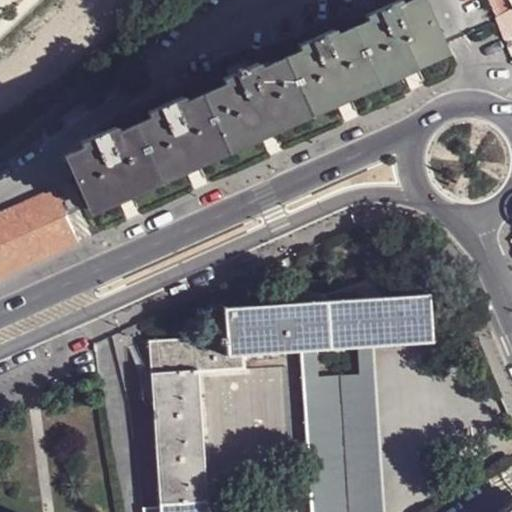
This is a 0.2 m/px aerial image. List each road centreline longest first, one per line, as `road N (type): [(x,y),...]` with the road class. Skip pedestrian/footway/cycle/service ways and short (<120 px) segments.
road 1 (tertiary): [(0,357),(361,195),(420,196)]
road 2 (tertiary): [(413,138),(0,320)]
